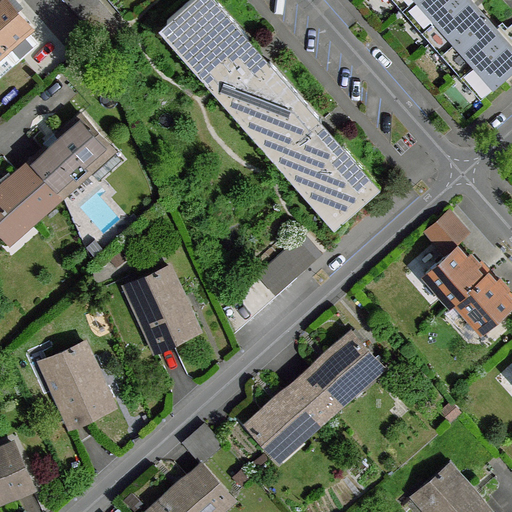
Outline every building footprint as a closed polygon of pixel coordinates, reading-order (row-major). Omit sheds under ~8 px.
[(0,0),(0,53),(29,27),(5,0),(0,0)] [(124,26),(100,0),(65,0),(103,43),(124,26)] [(217,0),(192,0),(161,28),(335,226),(382,186),(217,0)] [(471,0),(412,0),(403,8),(433,41),(475,4),(471,0)] [(475,4),(433,41),(462,74),(504,36),(475,4)] [(511,45),(504,36),(462,74),(481,98),(511,70),(511,45)] [(31,161),(63,196),(91,171),(86,165),(109,145),(82,114),(45,148),(31,161)] [(19,171),(0,187),(0,228),(6,236),(29,216),(34,221),(63,196),(31,161),(19,171)] [(467,228),(451,208),(425,230),(442,249),(452,241),(467,228)] [(297,239),(287,248),(305,269),(316,260),(297,239)] [(484,276),(457,246),(427,272),(453,303),(458,299),(484,276)] [(305,269),(287,248),(258,272),(275,293),(305,269)] [(171,266),(134,283),(147,311),(140,314),(156,349),(200,329),(171,266)] [(484,276),(458,299),(484,329),(511,304),(511,300),(488,272),(484,276)] [(301,377),(332,412),(360,388),(355,382),(378,362),(351,332),(312,367),(301,377)] [(86,341),(49,359),(62,387),(56,390),(72,424),(115,405),(86,341)] [(287,389),(250,422),(275,452),(299,432),(304,438),(332,412),(301,377),(287,389)] [(14,443),(0,449),(0,501),(34,486),(14,443)] [(188,477),(151,509),(153,511),(219,511),(235,499),(203,464),(188,477)] [(451,464),(422,490),(440,511),(494,511),(466,480),(451,464)]
